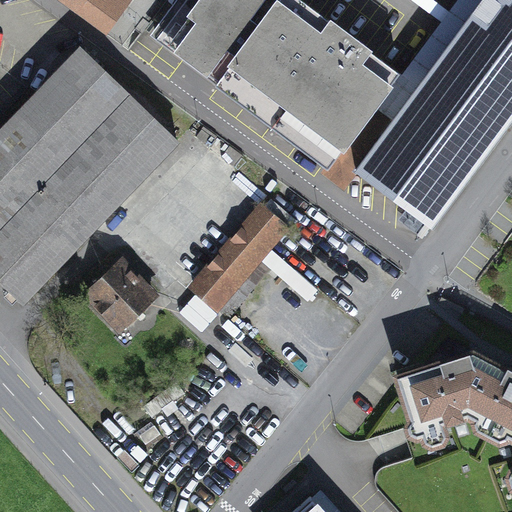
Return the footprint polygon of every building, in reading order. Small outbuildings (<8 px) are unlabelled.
[(67,0),(108,30),(127,0),(67,0)] [(178,49),(225,84),(285,0),(202,0),(182,27),(190,33),(178,49)] [(301,0),(285,0),(225,84),(221,89),(348,182),(356,170),(394,119),(375,105),(400,72),(301,0)] [(511,0),(483,0),(394,119),(356,170),(432,227),(511,119),(511,0)] [(178,142),(81,49),(0,132),(0,279),(24,302),(178,142)] [(278,191),(264,206),(291,229),(304,213),(278,191)] [(287,228),(263,208),(194,289),(225,315),(259,274),(253,269),(287,228)] [(122,261),(87,295),(119,328),(154,294),(122,261)] [(470,355),(399,377),(412,419),(409,426),(412,433),(418,435),(423,435),(427,428),(468,415),(477,420),(483,418),(506,429),(508,436),(511,437),(511,369),(509,368),(503,378),(472,363),(470,355)] [(324,511),(311,497),(293,511),(324,511)]
